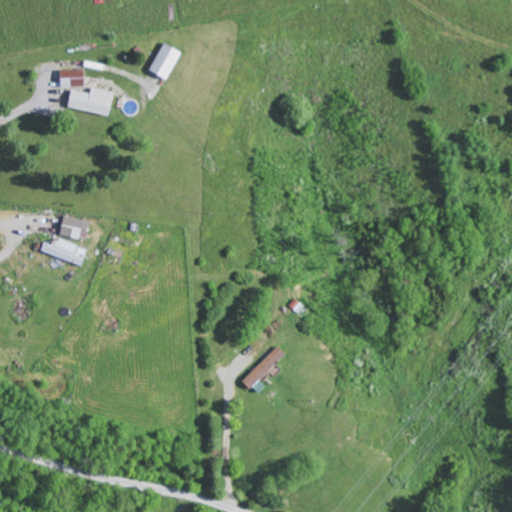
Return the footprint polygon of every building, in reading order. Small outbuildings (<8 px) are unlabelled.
[(187,54),(168,44),(153,72),(173,82),(187,54)] [(89,88),(88,71),(65,71),(65,88),(89,88)] [(117,93),(95,90),(94,94),(75,91),(72,111),(114,116),(117,93)] [(61,235),(82,242),(88,223),(67,216),(61,235)] [(79,246),(59,240),(57,247),(44,243),(41,253),(59,258),(57,265),(68,268),(69,263),(86,268),(88,259),(76,255),(79,246)] [(261,395),(270,387),(263,380),(291,355),(283,346),(247,379),(261,395)]
